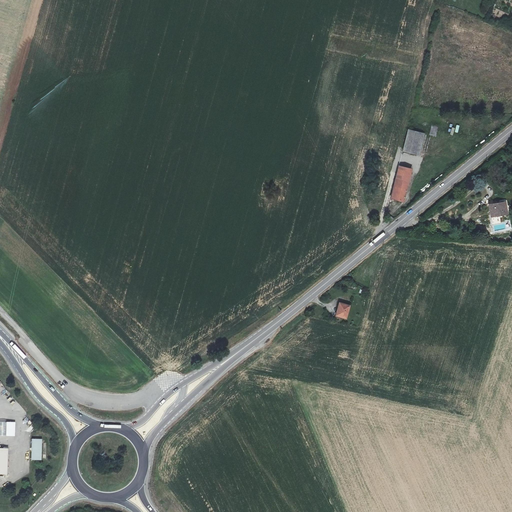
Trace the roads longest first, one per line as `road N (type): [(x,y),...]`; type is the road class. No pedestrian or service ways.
road 1 (secondary): [(224,362),(511,130)]
road 2 (primary): [(99,427),(0,336)]
road 3 (primary): [(0,342),(76,445)]
road 4 (secondary): [(143,453),(150,436),(224,362)]
road 5 (secondary): [(224,362),(125,430)]
